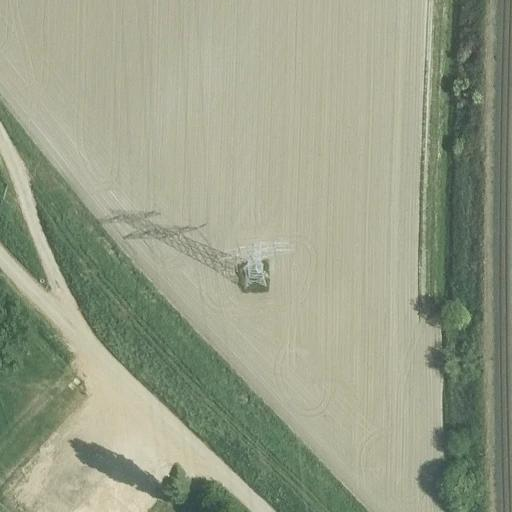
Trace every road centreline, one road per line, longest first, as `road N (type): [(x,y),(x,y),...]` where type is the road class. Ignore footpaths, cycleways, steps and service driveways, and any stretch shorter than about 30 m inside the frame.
road 1 (unclassified): [(261,511),(102,367),(0,259)]
road 2 (track): [(0,139),(77,320),(79,343)]
